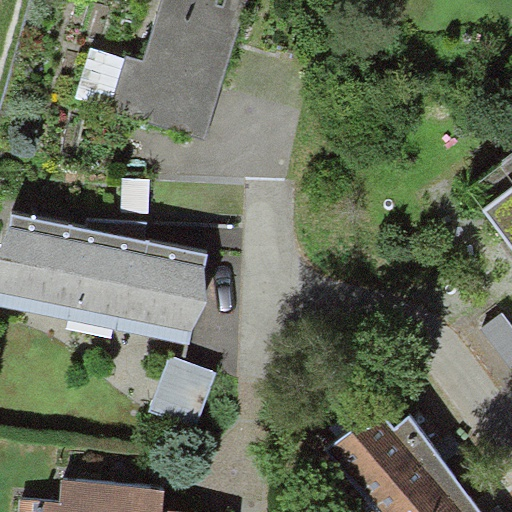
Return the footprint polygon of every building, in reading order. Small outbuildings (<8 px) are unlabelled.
[(127,60),(111,111),(204,140),(247,0),(164,0),(144,65),(127,60)] [(511,153),(465,188),(511,252),(511,153)] [(150,180),(124,179),(123,212),(149,213),(150,180)] [(151,222),(88,218),(86,227),(14,211),(0,273),(0,309),(190,351),(211,253),(147,239),(151,222)] [(511,329),(502,317),(484,332),(511,366),(511,329)] [(215,377),(171,360),(151,411),(195,428),(215,377)] [(375,414),(328,459),(375,511),(499,511),(494,507),(488,511),(478,511),(410,421),(394,435),(375,414)] [(225,511),(166,505),(167,491),(65,480),(63,499),(22,495),(20,511),(225,511)]
